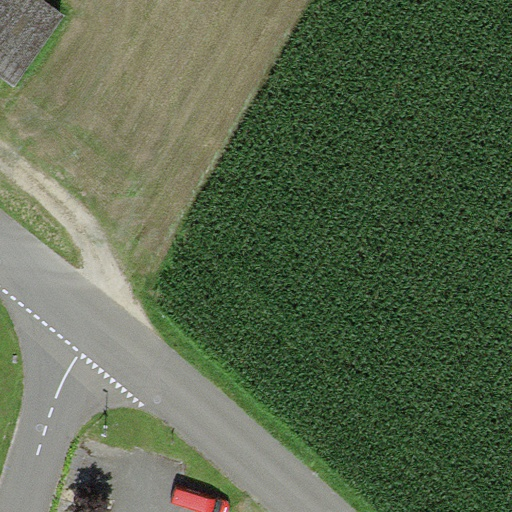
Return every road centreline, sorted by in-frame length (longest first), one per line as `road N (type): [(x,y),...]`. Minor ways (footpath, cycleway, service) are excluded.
road 1 (tertiary): [(82,316),(311,511)]
road 2 (residential): [(21,511),(82,316)]
